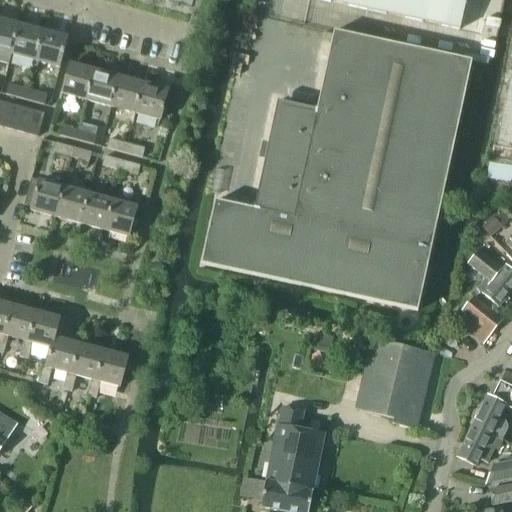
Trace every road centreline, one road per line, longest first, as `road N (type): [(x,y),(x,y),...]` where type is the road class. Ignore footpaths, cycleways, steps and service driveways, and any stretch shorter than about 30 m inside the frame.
road 1 (residential): [(427,511),(447,392),(492,359),(511,331)]
road 2 (unknown): [(327,0),(467,30)]
road 3 (residential): [(191,37),(62,2)]
